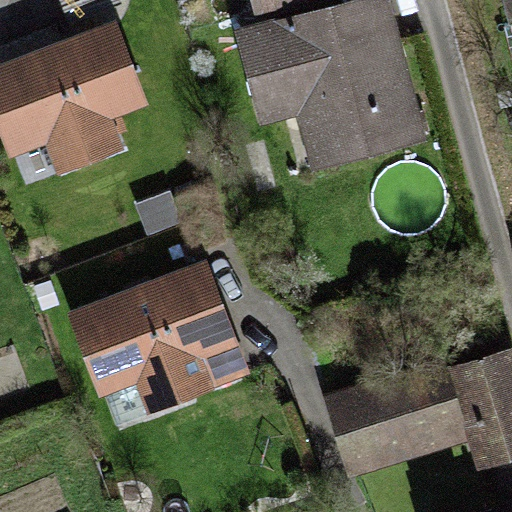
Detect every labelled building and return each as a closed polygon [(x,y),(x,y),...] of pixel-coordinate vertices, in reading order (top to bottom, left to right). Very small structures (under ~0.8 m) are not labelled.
[(379,0),(236,39),(259,125),(290,117),(306,177),(419,146),(379,0)] [(323,0),(246,0),(251,22),(324,4),(323,0)] [(511,0),(491,0),(499,33),(511,29),(511,0)] [(106,29),(0,68),(0,154),(35,141),(45,167),(107,145),(97,118),(134,104),(106,29)] [(195,272),(60,325),(89,399),(118,388),(132,423),(207,393),(193,358),(224,345),(195,272)] [(511,364),(509,353),(325,407),(346,479),(462,445),(470,472),(511,459),(511,364)]
